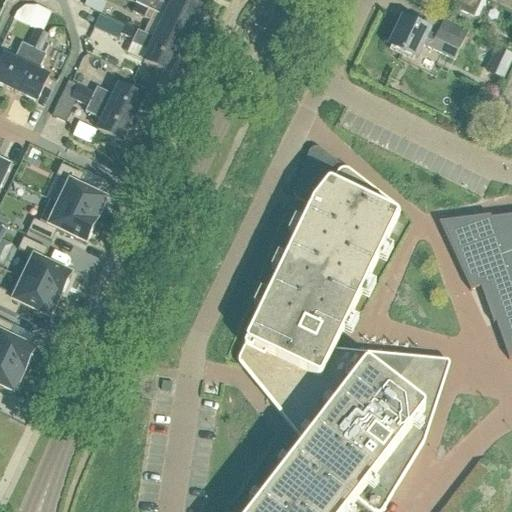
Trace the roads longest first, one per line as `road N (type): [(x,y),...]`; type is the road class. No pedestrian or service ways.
road 1 (secondary): [(39,511),(62,445),(234,87)]
road 2 (residential): [(321,86),(194,346),(169,511)]
road 3 (residential): [(511,175),(321,86)]
road 4 (residential): [(413,511),(425,492),(511,419)]
